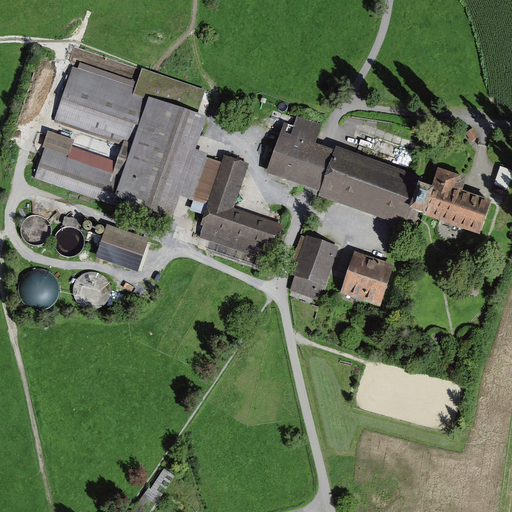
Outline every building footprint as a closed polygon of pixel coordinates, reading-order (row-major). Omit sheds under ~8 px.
[(48,133),(35,168),(174,214),(180,194),(195,199),(192,210),(207,215),(200,238),(271,262),(284,226),(233,209),(248,163),(221,154),(218,162),(209,159),(210,155),(198,151),(210,117),(196,113),(203,92),(138,70),(132,88),(70,67),(52,121),(121,145),(116,163),(70,149),(72,142),(48,133)] [(294,129),(284,125),(268,173),(312,188),(322,191),(321,196),(405,225),(411,209),(420,182),(422,176),(336,147),(335,151),(326,148),(315,145),(322,126),(298,118),(294,129)] [(511,170),(502,168),(497,185),(510,189),(511,182),(511,170)] [(438,169),(432,186),(420,182),(411,209),(481,232),(491,202),(461,193),(466,179),(438,169)] [(149,238),(105,225),(95,257),(138,271),(149,238)] [(341,246),(311,237),(293,292),(323,301),(341,246)] [(393,266),(352,252),(338,295),(379,308),(393,266)] [(38,301),(38,309),(54,310),(54,301),(38,301)] [(148,499),(160,504),(173,476),(161,470),(148,499)]
